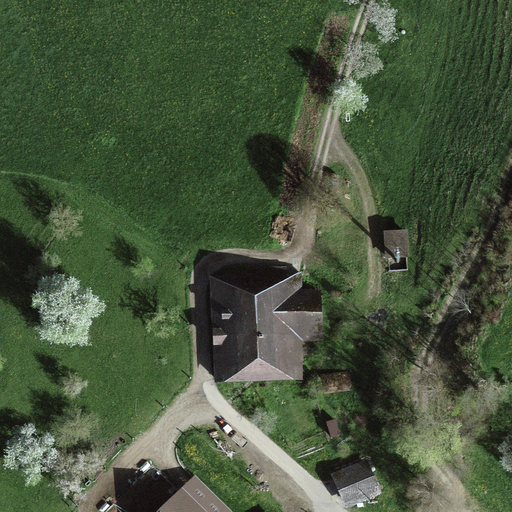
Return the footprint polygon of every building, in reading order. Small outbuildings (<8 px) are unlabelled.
[(388,258),(407,256),(405,232),(386,233),(388,258)] [(230,378),(230,369),(288,367),(287,341),(301,341),(321,340),(318,291),(301,291),(301,273),(287,274),(286,268),(257,269),(257,275),(211,276),(214,326),(216,379),(230,378)] [(348,374),(323,377),(324,393),(350,389),(348,374)] [(378,491),(366,463),(336,477),(348,504),(378,491)] [(228,511),(197,481),(184,494),(165,511),(228,511)]
